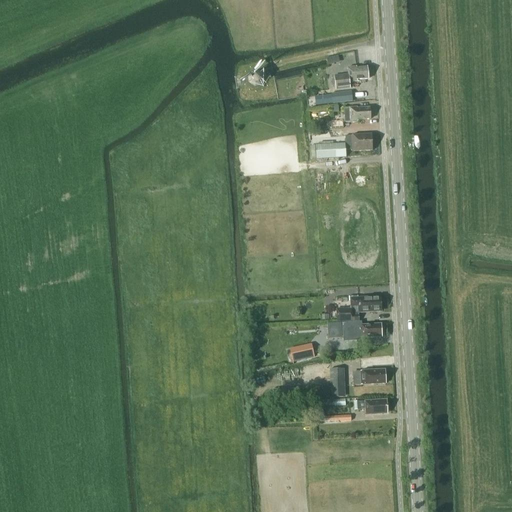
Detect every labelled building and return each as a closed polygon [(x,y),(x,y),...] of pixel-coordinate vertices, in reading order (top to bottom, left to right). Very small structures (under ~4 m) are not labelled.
[(331,64),(342,61),(340,54),(329,58),(331,64)] [(334,76),(335,84),(336,90),(350,88),(349,83),(357,82),(357,81),(368,79),(367,67),(356,69),(356,67),(347,68),(348,75),(334,76)] [(249,83),(255,87),(261,86),(264,80),(262,74),(258,70),(251,71),(248,76),(249,83)] [(351,92),(331,94),(332,104),(352,102),(351,92)] [(345,123),(350,122),(350,123),(357,123),(358,121),(370,120),(369,108),(357,109),(357,108),(349,108),(344,109),(345,123)] [(372,151),(371,135),(351,136),(352,152),(372,151)] [(348,144),(315,146),(316,160),(348,158),(348,144)] [(348,186),(359,186),(359,175),(348,176),(348,186)] [(381,311),(380,298),(372,298),(372,297),(358,298),(358,296),(349,296),(349,301),(350,301),(350,309),(336,309),(337,322),(359,321),(359,313),(373,312),(373,311),(381,311)] [(361,325),(361,322),(348,323),(349,339),(362,338),(374,337),(374,336),(382,336),(381,334),(382,334),(382,328),(381,328),(381,326),(374,326),(373,325),(361,325)] [(341,326),(327,327),(327,337),(341,336),(341,326)] [(345,397),(344,369),(330,370),(330,385),(322,385),(322,398),(345,397)] [(361,385),(385,384),(385,370),(360,372),(361,385)] [(379,413),(387,413),(386,401),(378,402),(378,401),(365,401),(365,402),(354,402),(354,410),(360,410),(360,409),(365,409),(366,415),(379,415),(379,413)]
